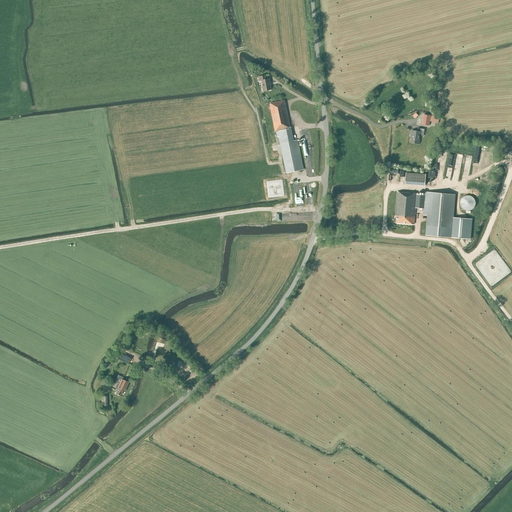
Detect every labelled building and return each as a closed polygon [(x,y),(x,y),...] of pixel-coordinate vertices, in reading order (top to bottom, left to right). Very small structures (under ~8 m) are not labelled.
[(265,79),(265,76),(259,77),(259,81),(261,80),(263,91),(271,89),(269,79),(265,79)] [(286,107),(285,101),(270,104),(275,132),(276,131),(277,137),(280,137),(281,143),(287,173),(303,169),(297,140),(294,141),(291,127),(286,107)] [(429,126),(430,116),(424,115),(422,125),(429,126)] [(423,136),(425,129),(418,128),(417,131),(412,131),(411,135),(412,135),(410,143),(419,144),(420,136),(423,136)] [(425,186),(426,174),(406,173),(405,184),(425,186)] [(424,235),(468,239),(470,219),(452,218),(454,195),(425,192),(424,195),(416,195),(416,194),(397,192),(395,215),(396,216),(396,223),(414,224),(415,208),(423,209),(423,215),(426,216),(424,235)] [(468,211),(470,211),(472,210),(473,209),(474,207),(475,205),(475,203),(475,201),(474,199),(473,198),(471,197),(469,196),(467,196),(465,196),(463,197),(461,199),(460,200),(460,202),(460,204),(460,206),(461,208),(463,209),(464,210),(466,211),(468,211)] [(120,379),(115,388),(117,389),(115,393),(120,395),(122,390),(124,391),(129,382),(122,379),(121,379),(120,379)]
